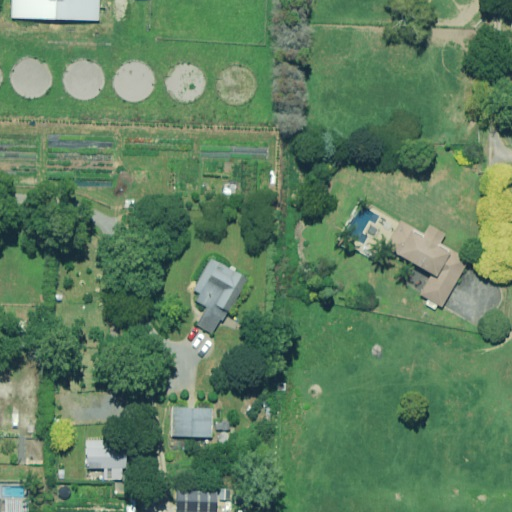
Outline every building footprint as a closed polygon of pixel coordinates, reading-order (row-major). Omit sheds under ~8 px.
[(101,20),(101,0),(14,0),(14,18),(101,20)] [(453,254),(402,223),(388,247),(435,275),(423,295),(432,301),(430,305),(441,312),(469,263),(460,258),(453,254)] [(252,279),(212,257),(194,289),(202,294),(197,302),(202,305),(200,310),(206,313),(199,326),(215,335),(222,321),(228,324),(252,279)] [(31,426),(42,427),(43,409),(19,408),(18,429),(31,430),(31,426)] [(215,437),(216,409),(174,408),(174,436),(215,437)] [(131,480),(133,443),(90,441),(89,468),(108,469),(108,479),(131,480)]
